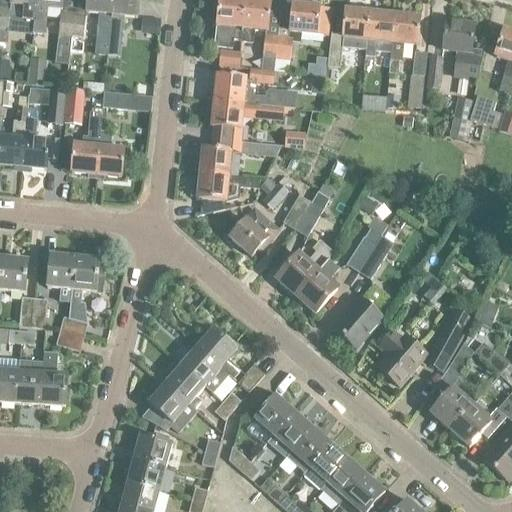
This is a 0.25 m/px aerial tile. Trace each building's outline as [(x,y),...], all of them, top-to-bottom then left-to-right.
[(12,0),(12,8),(10,22),(23,23),(36,24),(38,0),(12,0)] [(38,0),(36,24),(34,37),(46,38),(49,12),(62,13),(63,0),(38,0)] [(88,0),(87,15),(101,17),(100,21),(99,31),(110,32),(113,0),(88,0)] [(108,47),(107,59),(119,60),(121,48),(122,34),(124,19),(137,20),(139,0),(113,0),(110,32),(108,47)] [(218,0),(216,30),(214,49),(233,51),(234,42),(241,42),(242,32),(246,1),(238,0),(218,0)] [(241,42),(241,45),(254,46),(255,34),(265,35),(265,38),(278,39),(279,37),(279,30),(281,16),(280,16),(270,15),(272,3),(246,1),(242,32),(241,42)] [(0,6),(0,44),(8,46),(10,22),(12,8),(0,6)] [(289,38),(289,43),(293,44),(298,44),(301,45),(302,36),(318,38),(329,40),(332,11),(319,10),(293,7),(290,34),(289,38)] [(328,65),(328,69),(340,70),(343,50),(367,53),(368,43),(371,15),(346,12),(344,36),(332,35),(328,65)] [(61,15),(59,40),(72,41),(72,40),(75,16),(61,15)] [(367,53),(366,59),(376,60),(377,44),(393,45),(396,17),(371,15),(368,43),(367,53)] [(75,16),(72,40),(84,41),(87,18),(75,16)] [(396,17),(393,45),(390,75),(399,76),(400,63),(403,63),(404,46),(416,47),(419,20),(396,17)] [(71,46),(70,54),(83,55),(87,18),(84,41),(72,40),(72,41),(71,46)] [(483,52),(472,51),(475,27),(447,24),(444,53),(457,55),(454,81),(479,84),(481,69),(482,60),(483,52)] [(511,35),(504,33),(496,59),(508,63),(503,78),(511,80),(511,35)] [(278,39),(276,61),(284,62),(291,62),(291,58),(293,44),(289,43),(289,38),(279,37),(278,39)] [(265,38),(263,59),(276,61),(278,39),(265,38)] [(221,52),(219,68),(236,69),(238,54),(221,52)] [(415,54),(413,77),(425,79),(428,55),(415,54)] [(444,60),(432,58),(431,58),(426,90),(440,92),(444,60)] [(366,59),(365,72),(374,73),(376,60),(366,59)] [(0,84),(5,85),(8,85),(10,63),(0,61),(0,84)] [(30,61),(28,87),(46,89),(48,63),(30,61)] [(290,63),(276,62),(275,73),(281,74),(289,74),(290,63)] [(216,80),(214,104),(283,111),(292,111),(296,112),(298,97),(270,94),(266,97),(266,101),(255,100),(257,85),(273,87),(275,73),(262,72),(251,70),(250,81),(250,82),(247,82),(246,82),(246,83),(216,80)] [(413,77),(411,77),(408,109),(421,111),(425,79),(413,77)] [(8,85),(5,85),(3,109),(12,110),(14,85),(8,85)] [(473,96),(473,85),(454,85),(454,96),(473,96)] [(61,126),(65,94),(52,93),(49,125),(61,126)] [(85,96),(69,94),(66,125),(82,127),(85,96)] [(130,96),(108,94),(105,94),(103,109),(128,112),(130,96)] [(398,111),(400,98),(388,97),(387,110),(398,111)] [(477,100),(470,123),(472,124),(497,132),(502,116),(494,114),(497,106),(477,100)] [(463,106),(460,121),(469,123),(473,104),(468,103),(463,106)] [(214,105),(211,130),(212,130),(219,131),(218,142),(241,145),(243,133),(241,133),(242,118),(247,119),(260,120),(273,122),(290,124),(292,113),(261,110),(214,105)] [(0,138),(0,141),(0,166),(12,168),(22,169),(27,120),(27,110),(18,109),(17,119),(15,119),(13,140),(0,138)] [(75,146),(72,174),(88,176),(96,177),(100,133),(102,116),(91,115),(88,147),(75,146)] [(404,119),(403,129),(413,130),(414,121),(404,119)] [(27,120),(22,169),(32,170),(47,171),(50,143),(36,142),(38,121),(29,120),(27,120)] [(460,121),(459,121),(455,120),(450,140),(467,144),(472,124),(469,123),(460,121)] [(511,126),(502,124),(499,134),(511,138),(511,126)] [(100,133),(96,177),(105,177),(121,179),(124,151),(111,150),(113,134),(100,133)] [(204,151),(201,176),(228,179),(230,156),(231,154),(241,154),(241,145),(218,142),(215,142),(214,152),(210,152),(204,151)] [(323,187),(334,194),(342,182),(330,175),(323,187)] [(246,191),(246,189),(247,181),(228,179),(201,176),(199,201),(202,202),(226,204),(239,201),(241,190),(246,191)] [(279,185),(288,193),(294,187),(285,178),(279,185)] [(129,195),(129,182),(76,180),(75,194),(129,195)] [(260,183),(247,181),(246,189),(259,191),(259,189),(260,183)] [(268,197),(276,188),(268,181),(260,190),(268,197)] [(276,188),(268,197),(262,203),(272,212),(289,194),(288,193),(279,185),(276,188)] [(353,185),(343,203),(356,210),(366,193),(353,185)] [(318,194),(316,198),(312,205),(313,206),(323,212),(330,201),(318,194)] [(300,198),(292,210),(283,225),(297,234),(313,206),(312,205),(301,199),(300,198)] [(365,198),(358,209),(372,218),(379,207),(365,198)] [(202,202),(201,216),(201,218),(225,212),(226,209),(226,204),(202,202)] [(323,212),(313,206),(297,234),(308,240),(324,212),(323,212)] [(246,219),(248,221),(230,241),(251,260),(258,253),(261,256),(281,233),(254,209),(246,219)] [(331,226),(347,231),(352,216),(335,211),(331,226)] [(371,233),(348,268),(359,275),(382,241),(371,233)] [(393,248),(382,241),(359,275),(370,283),(393,248)] [(317,254),(307,265),(300,259),(278,282),(298,300),(331,263),(329,261),(334,256),(335,255),(320,242),(313,251),(317,254)] [(73,292),(76,260),(51,258),(48,290),(73,292)] [(76,260),(73,292),(98,295),(100,262),(76,260)] [(29,264),(4,261),(1,294),(26,296),(29,264)] [(331,263),(298,300),(318,317),(338,294),(328,284),(340,271),(331,263)] [(498,282),(495,289),(507,294),(510,288),(498,282)] [(347,321),(336,333),(358,353),(387,321),(390,317),(391,316),(390,314),(369,296),(347,321)] [(33,331),(36,301),(22,300),(19,329),(33,331)] [(48,303),(36,301),(33,331),(45,332),(48,303)] [(441,346),(451,352),(472,322),(462,315),(441,346)] [(60,335),(84,341),(88,328),(64,321),(60,335)] [(213,331),(195,350),(228,379),(229,378),(233,382),(241,373),(229,363),(237,353),(213,331)] [(21,346),(21,333),(10,332),(8,345),(21,346)] [(35,335),(21,333),(21,346),(34,348),(35,335)] [(387,358),(376,371),(400,391),(429,357),(405,337),(401,342),(391,334),(378,350),(387,358)] [(84,341),(60,335),(56,349),(80,355),(84,341)] [(483,345),(479,350),(475,354),(500,377),(508,368),(483,345)] [(463,347),(449,371),(460,378),(475,353),(463,347)] [(195,350),(180,368),(205,390),(205,389),(213,396),(228,379),(195,350)] [(44,365),(43,375),(41,408),(65,410),(67,377),(56,376),(58,355),(44,354),(44,365)] [(19,374),(17,407),(41,408),(43,375),(44,365),(32,365),(32,375),(19,374)] [(238,386),(249,395),(265,376),(254,367),(238,386)] [(205,390),(180,368),(164,386),(189,408),(190,407),(195,411),(202,404),(197,399),(205,390)] [(0,372),(0,405),(17,407),(19,374),(0,372)] [(164,386),(148,405),(153,409),(173,426),(170,430),(179,437),(198,415),(195,411),(190,407),(189,408),(164,386)] [(455,390),(449,397),(433,415),(452,432),(474,407),(455,390)] [(223,405),(233,414),(241,404),(232,395),(223,405)] [(508,421),(511,416),(511,395),(498,411),(508,421)] [(274,438),(296,414),(277,397),(255,421),(274,438)] [(223,405),(215,414),(225,423),(233,414),(223,405)] [(474,407),(452,432),(471,449),(493,424),(474,407)] [(274,438),(275,438),(268,446),(276,454),(278,451),(287,460),(314,430),(296,414),(274,438)] [(332,446),(314,430),(287,460),(305,476),(332,446)] [(511,430),(485,461),(507,481),(511,475),(511,430)] [(166,470),(169,460),(173,444),(141,436),(134,461),(166,470)] [(208,442),(205,453),(207,454),(218,457),(221,445),(208,442)] [(305,476),(304,478),(322,494),(323,492),(329,486),(350,462),(332,446),(305,476)] [(242,474),(251,465),(233,449),(229,463),(242,474)] [(207,454),(205,453),(201,467),(214,470),(218,457),(207,454)] [(134,461),(128,484),(160,493),(166,470),(134,461)] [(323,492),(322,494),(339,509),(341,508),(346,502),(368,478),(350,462),(329,486),(323,492)] [(251,465),(242,474),(252,483),(260,473),(251,465)] [(464,492),(476,480),(463,466),(451,478),(464,492)] [(339,509),(337,511),(369,511),(386,494),(368,478),(346,502),(341,508),(339,509)] [(155,511),(160,493),(128,484),(122,507),(138,511),(155,511)] [(287,496),(277,488),(269,498),(278,506),(287,496)] [(196,490),(193,498),(192,502),(205,505),(208,493),(196,490)] [(287,496),(278,506),(284,511),(289,511),(296,505),(287,496)] [(192,502),(192,503),(189,511),(203,511),(205,505),(192,502)] [(420,511),(409,502),(399,511),(420,511)]
